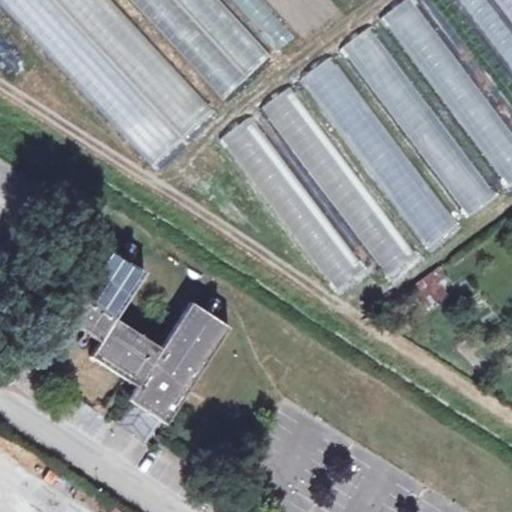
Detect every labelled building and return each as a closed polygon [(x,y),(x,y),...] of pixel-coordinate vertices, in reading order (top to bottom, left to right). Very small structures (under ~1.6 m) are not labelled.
[(0,0),(147,170),(210,116),(109,0),(0,0)] [(270,58),(217,0),(130,0),(222,101),(270,58)] [(299,164),(380,279),(511,187),(511,132),(419,0),(416,0),(296,84),(297,84),(264,107),(303,162),(299,164)] [(511,68),(511,0),(478,0),(468,8),(511,68)] [(144,273),(106,247),(61,316),(98,342),(88,358),(133,388),(125,400),(163,425),(227,329),(189,304),(159,349),(114,319),(144,273)] [(433,272),(388,305),(400,319),(411,310),(409,306),(418,299),(426,310),(448,294),(433,272)] [(30,354),(21,348),(16,356),(24,362),(30,354)] [(163,425),(125,400),(110,421),(149,447),(163,425)]
